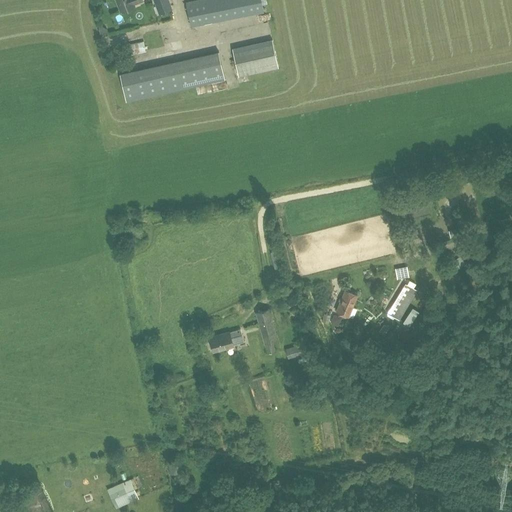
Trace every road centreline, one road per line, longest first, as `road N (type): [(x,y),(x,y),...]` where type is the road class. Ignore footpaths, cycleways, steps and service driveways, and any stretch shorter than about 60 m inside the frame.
road 1 (track): [(511,149),(268,203),(259,223),(272,292)]
road 2 (track): [(511,230),(388,262)]
